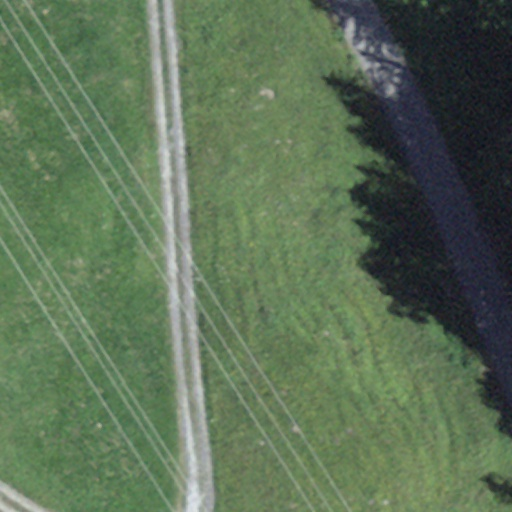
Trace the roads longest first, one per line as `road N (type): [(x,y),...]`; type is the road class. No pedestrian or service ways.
road 1 (track): [(192,511),(200,486),(150,0)]
road 2 (tertiary): [(511,333),(457,207),(343,0)]
